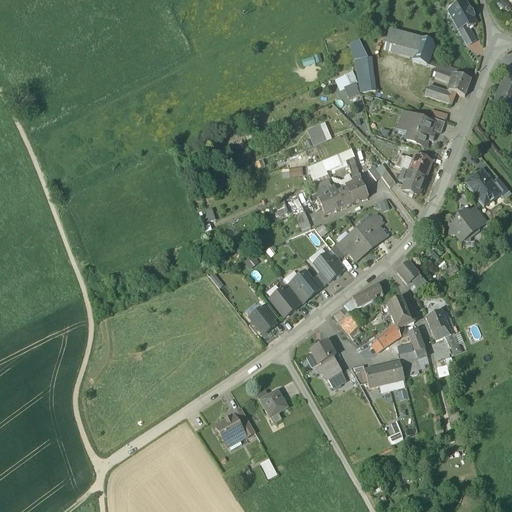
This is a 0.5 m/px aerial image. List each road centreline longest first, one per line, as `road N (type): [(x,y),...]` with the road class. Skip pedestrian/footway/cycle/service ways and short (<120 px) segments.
road 1 (residential): [(511,39),(489,51),(432,201),(406,240),(296,332),(97,469)]
road 2 (track): [(0,88),(87,294),(90,341),(73,403),(97,469)]
